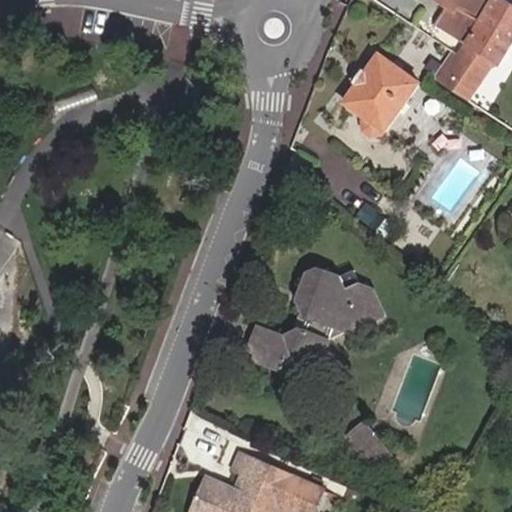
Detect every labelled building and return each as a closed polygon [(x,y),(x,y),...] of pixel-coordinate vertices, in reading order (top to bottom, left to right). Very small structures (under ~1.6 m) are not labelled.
[(497,60),(502,63),(511,45),(511,4),(505,0),(440,0),(437,5),(446,12),(440,22),(472,43),(497,60)] [(497,60),(472,43),(463,58),(456,54),(440,77),(471,98),(497,60)] [(387,131),(421,84),(383,55),(370,74),(365,71),(356,83),(361,86),(349,103),(364,113),(362,117),(361,122),(362,128),(366,134),(375,137),(380,136),(384,134),(387,131)] [(309,335),(286,344),(268,339),(258,366),(285,375),(293,355),(307,361),(311,369),(322,372),(336,334),(350,339),(378,326),(369,302),(378,296),(364,291),(351,296),(344,283),(326,276),(313,281),(304,304),(314,322),(309,335)] [(358,278),(344,283),(351,296),(364,291),(358,278)] [(369,302),(378,326),(386,323),(378,296),(369,302)] [(258,366),(268,339),(262,336),(252,363),(258,366)] [(348,454),(357,466),(374,455),(366,443),(348,454)] [(374,455),(357,466),(374,491),(392,481),(374,455)] [(328,511),(332,503),(241,468),(236,484),(246,487),(241,501),(212,490),(204,511),(328,511)]
